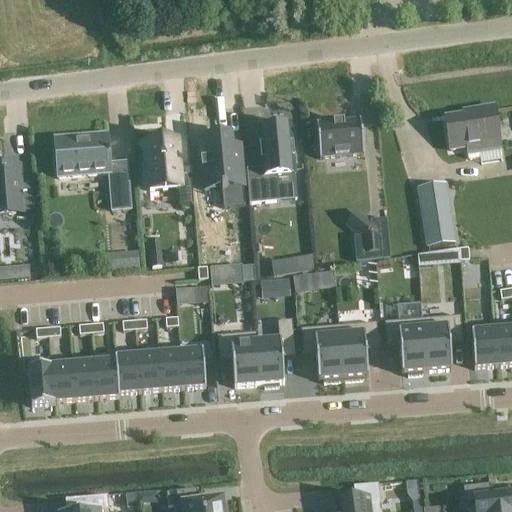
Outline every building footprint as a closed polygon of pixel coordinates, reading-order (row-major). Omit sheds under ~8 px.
[(469,162),(502,157),(494,109),(473,112),(474,116),(445,121),(450,152),(465,150),(467,160),(469,162)] [(363,156),(359,122),(343,124),(343,123),(341,123),(341,124),(334,125),(334,124),(332,124),(332,125),(316,127),(319,160),(363,156)] [(249,206),(276,204),(273,178),(294,176),(290,128),(258,131),(261,169),(245,171),(249,206)] [(230,137),(199,140),(201,161),(200,161),(200,162),(201,162),(202,170),(201,170),(201,171),(202,171),(204,192),(221,191),(223,211),(245,209),(240,153),(232,153),(230,137)] [(54,141),(57,180),(109,176),(112,213),(131,211),(127,164),(109,165),(107,141),(91,142),(75,144),(75,140),(54,141)] [(175,143),(145,145),(149,193),(177,191),(179,208),(193,207),(190,169),(178,170),(175,143)] [(19,168),(0,169),(0,215),(34,212),(32,185),(20,186),(19,168)] [(306,195),(305,180),(294,180),(294,195),(306,195)] [(357,197),(359,215),(384,213),(381,183),(374,183),(375,195),(357,197)] [(427,250),(454,246),(445,187),(418,191),(427,250)] [(459,252),(460,264),(469,263),(468,251),(459,252)] [(137,271),(136,253),(106,254),(107,272),(137,271)] [(429,253),(429,265),(448,265),(448,253),(429,253)] [(312,259),(271,261),(271,275),(313,274),(312,259)] [(197,271),(198,283),(207,282),(207,270),(197,271)] [(276,292),(287,290),(286,282),(258,284),(260,299),(276,297),(276,292)] [(501,303),(511,300),(511,295),(511,292),(499,294),(501,303)] [(422,322),(427,375),(451,373),(449,346),(462,345),(460,319),(422,322)] [(165,322),(166,331),(178,330),(177,321),(165,322)] [(427,375),(422,322),(384,325),(387,351),(399,350),(402,377),(407,377),(407,380),(422,379),(422,375),(427,375)] [(146,323),(134,324),(135,333),(147,332),(146,323)] [(255,336),(259,388),(264,388),(264,391),(279,390),(278,387),(284,386),(282,360),(295,359),(292,323),(277,324),(279,344),(257,345),(256,336),(255,336)] [(123,334),(135,333),(134,324),(122,325),(123,334)] [(339,329),(343,385),(345,385),(363,383),(363,380),(368,380),(366,353),(378,352),(376,326),(339,329)] [(103,327),(91,328),(91,337),(103,336),(103,327)] [(79,338),(91,337),(91,328),(79,329),(79,338)] [(343,385),(339,329),(301,332),(303,358),(316,357),(318,384),(323,383),(323,386),(341,385),(343,385)] [(60,330),(48,332),(48,341),(60,340),(60,330)] [(511,331),(493,333),(496,370),(511,368),(511,331)] [(36,342),(48,341),(48,332),(36,333),(36,342)] [(493,333),(471,335),(474,372),(496,370),(493,333)] [(259,388),(255,336),(217,339),(219,365),(232,364),(234,390),(259,388)] [(203,354),(181,356),(184,393),(205,391),(203,354)] [(181,356),(159,358),(162,394),(184,393),(181,356)] [(159,358),(138,359),(141,396),(162,394),(159,358)] [(138,359),(116,361),(119,398),(141,396),(138,359)] [(115,364),(95,366),(98,403),(119,401),(119,398),(116,361),(114,361),(115,364)] [(95,366),(73,368),(76,405),(98,403),(95,366)] [(73,368),(52,370),(55,406),(76,405),(73,368)] [(52,370),(28,371),(31,410),(55,408),(55,406),(52,370)] [(332,511),(381,511),(378,486),(353,489),(355,502),(332,505),(332,511)] [(511,511),(511,496),(491,499),(490,487),(463,490),(465,504),(474,503),(475,511),(511,511)] [(198,505),(198,503),(196,492),(191,493),(167,496),(166,496),(168,510),(173,510),(172,511),(225,511),(226,508),(223,509),(222,503),(222,502),(219,502),(198,505)] [(136,509),(135,497),(125,498),(127,510),(136,509)]
